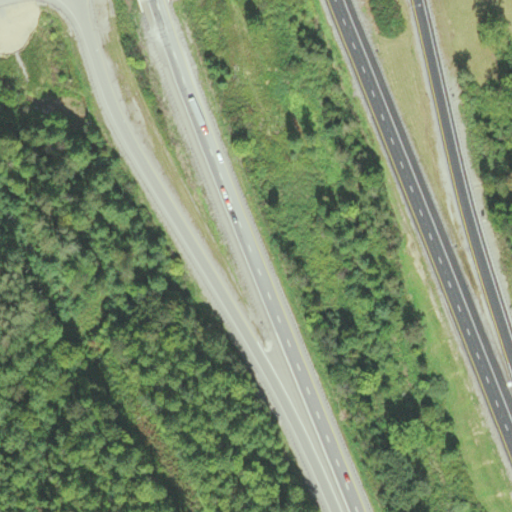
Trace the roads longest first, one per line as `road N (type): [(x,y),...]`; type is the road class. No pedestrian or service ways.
road 1 (motorway): [(74,0),(119,120),(242,326),(335,511)]
road 2 (motorway): [(152,0),(354,511)]
road 3 (motorway): [(511,442),(335,0)]
road 4 (motorway): [(511,349),(416,0)]
